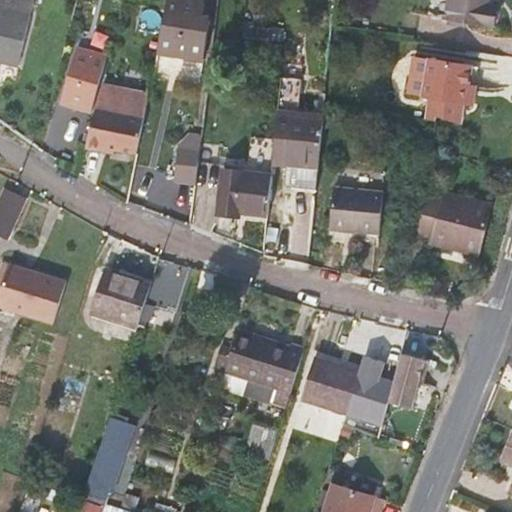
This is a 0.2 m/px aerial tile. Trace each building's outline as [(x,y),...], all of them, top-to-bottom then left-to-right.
[(0,0),(0,57),(2,58),(19,62),(34,0),(0,0)] [(204,1),(196,0),(168,0),(162,31),(158,48),(203,56),(209,19),(202,18),(204,1)] [(452,0),(450,18),(490,24),(493,2),(491,2),(490,0),(452,0)] [(493,2),(490,24),(496,25),(499,3),(493,2)] [(77,47),(72,64),(84,68),(88,50),(77,47)] [(84,68),(72,64),(62,101),(90,111),(106,55),(88,50),(84,68)] [(463,80),(466,61),(427,56),(410,55),(405,92),(429,95),(426,116),(437,118),(437,116),(460,124),(463,100),(470,101),(473,82),(463,80)] [(476,63),(466,61),(463,80),(473,82),(476,63)] [(102,142),(114,145),(137,151),(145,112),(96,101),(85,144),(100,147),(102,142)] [(291,187),(316,190),(324,114),(278,110),(274,147),(273,160),(293,162),(291,187)] [(113,150),(114,145),(102,142),(100,147),(113,150)] [(175,179),(196,181),(200,148),(178,145),(175,179)] [(241,210),(268,214),(270,188),(272,173),(222,168),(217,212),(240,215),(241,210)] [(332,224),(381,230),(385,191),(335,185),(332,224)] [(0,190),(0,222),(10,200),(13,192),(2,187),(0,190)] [(413,229),(433,235),(442,197),(422,191),(413,229)] [(493,203),(444,191),(442,197),(433,235),(431,241),(480,253),(493,203)] [(10,200),(0,222),(0,234),(7,238),(25,198),(13,192),(10,200)] [(0,294),(10,262),(5,261),(0,277),(0,294)] [(67,280),(10,262),(0,294),(0,305),(54,322),(67,280)] [(105,271),(91,312),(138,326),(151,286),(105,271)] [(138,326),(91,312),(90,316),(137,331),(138,326)] [(239,329),(233,348),(230,359),(226,370),(278,386),(277,390),(291,394),(306,347),(291,342),(289,345),(239,329)] [(220,356),(230,359),(233,348),(223,345),(220,356)] [(402,351),(389,399),(412,406),(418,381),(423,378),(427,363),(425,357),(402,351)] [(313,362),(361,378),(363,372),(316,356),(313,362)] [(350,411),(361,378),(313,362),(303,395),(350,411)] [(359,429),(366,431),(372,414),(358,409),(352,426),(359,429)] [(118,445),(125,422),(111,417),(91,482),(114,490),(128,448),(118,445)] [(254,424),(248,447),(271,453),(277,430),(254,424)] [(374,452),(379,436),(378,436),(366,431),(359,429),(354,444),(374,452)] [(511,462),(511,491),(511,494),(511,436),(503,459),(511,462)] [(17,511),(30,478),(27,478),(3,470),(0,477),(0,511),(17,511)] [(47,476),(46,481),(56,484),(58,479),(47,476)] [(29,490),(43,495),(46,486),(31,482),(29,490)] [(334,483),(324,511),(370,511),(375,497),(334,483)] [(84,495),(80,507),(96,511),(97,511),(101,500),(84,495)] [(175,511),(177,506),(159,500),(154,511),(175,511)]
